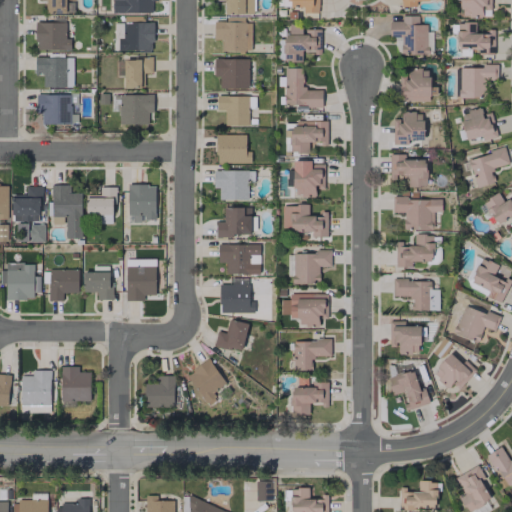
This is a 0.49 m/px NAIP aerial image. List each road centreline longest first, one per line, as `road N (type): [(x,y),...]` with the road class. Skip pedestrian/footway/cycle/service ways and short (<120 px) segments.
road 1 (residential): [(363,511),(362,73)]
road 2 (residential): [(0,452),(364,451)]
road 3 (residential): [(188,334),(187,0)]
road 4 (residential): [(188,334),(175,341),(0,333)]
road 5 (residential): [(0,151),(189,154)]
road 6 (residential): [(121,334),(121,511)]
road 7 (residential): [(364,451),(407,451),(454,437),(490,411),(511,381)]
road 8 (residential): [(9,152),(9,0)]
